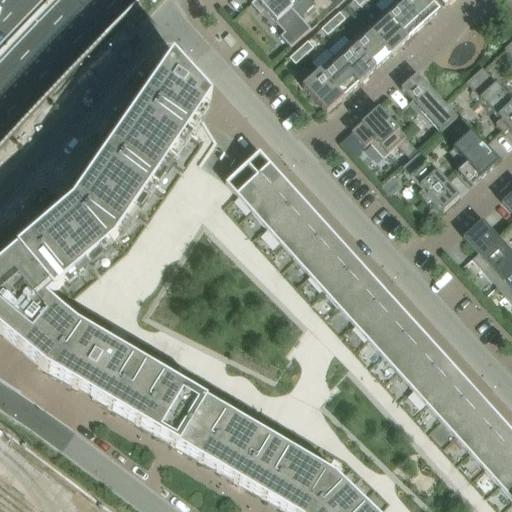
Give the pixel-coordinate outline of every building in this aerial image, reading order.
[(299,20),(280,0),(251,0),(254,3),(250,7),(259,17),(263,13),(275,26),(284,36),(280,39),(290,50),(310,32),(299,20)] [(280,0),(299,20),(312,9),(304,0),(280,0)] [(366,0),(355,0),(353,2),(358,9),(367,0),(366,0)] [(426,0),(399,0),(398,2),(422,28),(439,13),(426,0)] [(434,0),(443,9),(453,0),(434,0)] [(511,1),(511,0),(507,0),(503,4),(511,13),(511,1)] [(398,2),(382,15),(407,42),(422,28),(398,2)] [(344,21),(339,15),(330,23),(335,29),(344,21)] [(407,42),(382,15),(365,31),(389,58),(407,42)] [(335,29),(330,23),(321,31),(326,38),(335,29)] [(365,31),(350,45),(375,71),(389,58),(365,31)] [(313,50),(307,44),(298,52),(304,59),(313,50)] [(375,71),(350,45),(333,60),(357,87),(375,71)] [(304,59),(298,52),(289,60),(295,67),(304,59)] [(333,60),(318,74),(343,100),(357,87),(333,60)] [(209,105),(171,61),(70,207),(10,258),(14,263),(12,265),(4,272),(0,267),(0,337),(44,373),(76,327),(70,323),(45,302),(112,245),(176,153),(198,121),(209,105)] [(511,105),(481,72),(465,87),(499,123),(494,127),(503,137),(507,133),(511,138),(511,105)] [(325,116),(343,100),(318,74),(301,89),(325,116)] [(420,114),(440,136),(456,122),(416,77),(400,92),(411,104),(407,108),(416,118),(420,114)] [(377,112),(359,128),(351,136),(364,151),(373,143),(374,145),(371,148),(383,161),(396,149),(407,161),(415,154),(377,112)] [(464,166),(465,167),(456,175),(470,190),(497,166),(459,124),(450,132),(461,143),(448,156),(460,169),(464,166)] [(458,201),(418,157),(402,171),(422,193),(417,197),(426,207),(430,203),(442,216),(458,201)] [(511,437),(269,169),(267,170),(235,199),(237,201),(351,328),(465,454),(511,506),(511,437)] [(392,180),(382,191),(391,200),(402,190),(392,180)] [(511,218),(511,225),(509,228),(511,231),(511,195),(500,206),(511,218)] [(477,258),(471,263),(496,291),(511,276),(511,257),(481,224),(462,241),(477,258)] [(511,276),(496,291),(511,308),(511,276)] [(363,511),(323,473),(289,452),(223,414),(205,403),(157,375),(135,362),(113,349),(108,346),(76,327),(44,374),(76,392),(79,387),(95,396),(91,401),(178,453),(268,505),(279,511),(363,511)]
